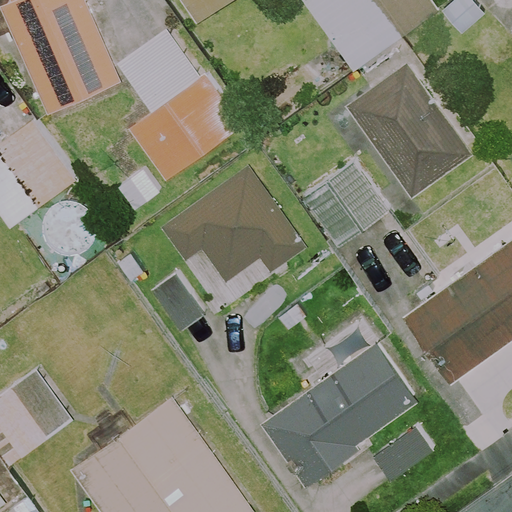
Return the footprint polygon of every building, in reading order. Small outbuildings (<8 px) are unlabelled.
[(11,0),(56,105),(132,72),(100,0),(11,0)] [(229,0),(197,0),(208,15),(229,0)] [(411,30),(389,0),(315,0),(362,65),(411,30)] [(389,0),(411,30),(448,3),(445,0),(389,0)] [(140,119),(176,172),(252,120),(215,66),(212,68),(179,19),(127,54),(162,104),(140,119)] [(482,148),(415,54),(354,98),(421,191),(482,148)] [(86,171),(42,112),(4,140),(0,145),(0,192),(20,221),(86,171)] [(271,250),(281,264),(318,237),(259,156),(172,219),(196,252),(212,240),(237,275),(271,250)] [(397,207),(363,157),(312,192),(347,241),(397,207)] [(142,204),(167,186),(151,164),(126,182),(142,204)] [(511,340),(511,237),(414,307),(464,375),(511,340)] [(160,284),(189,325),(213,308),(183,267),(160,284)] [(372,440),(369,436),(429,393),(387,333),(271,416),(316,479),(372,440)] [(82,414),(46,363),(0,395),(0,411),(29,452),(82,414)] [(252,511),(265,503),(183,388),(81,459),(117,511),(115,511),(252,511)] [(383,451),(399,474),(443,443),(426,420),(383,451)] [(0,508),(14,498),(0,478),(0,508)]
